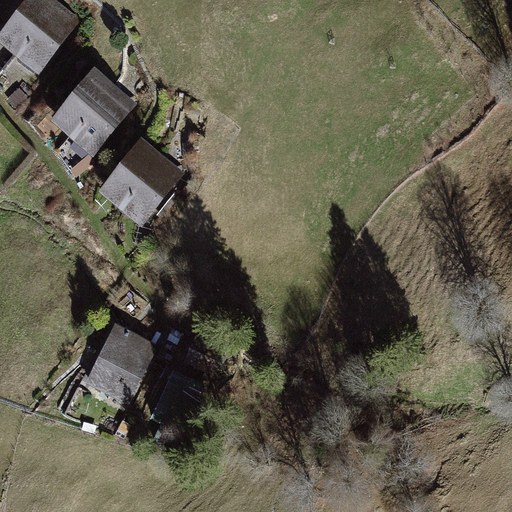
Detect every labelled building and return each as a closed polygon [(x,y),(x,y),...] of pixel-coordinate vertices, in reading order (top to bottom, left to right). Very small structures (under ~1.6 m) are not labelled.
[(45,0),(31,0),(0,37),(0,49),(34,78),(78,27),(45,0)] [(91,75),(49,124),(91,159),(133,110),(91,75)] [(142,145),(99,196),(140,230),(183,179),(142,145)] [(185,336),(174,330),(160,357),(171,363),(185,336)] [(150,350),(114,332),(108,345),(113,348),(93,387),(107,395),(109,391),(124,399),(150,350)] [(222,351),(197,339),(185,363),(210,375),(222,351)] [(172,453),(204,386),(175,373),(153,419),(165,425),(155,445),(172,453)]
